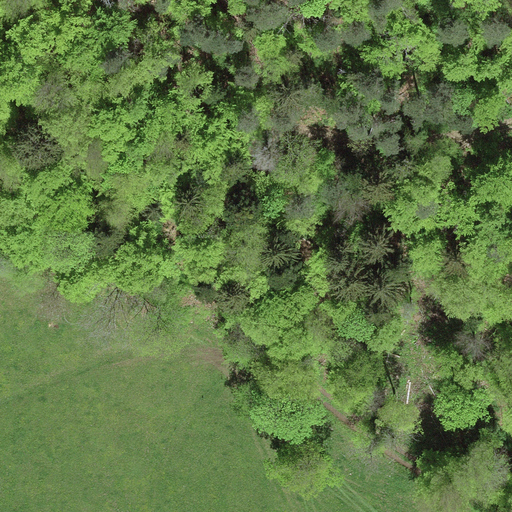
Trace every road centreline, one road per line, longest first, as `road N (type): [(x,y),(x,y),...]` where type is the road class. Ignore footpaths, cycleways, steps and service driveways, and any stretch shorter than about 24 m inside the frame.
road 1 (track): [(0,86),(51,85),(341,139),(417,145),(511,123)]
road 2 (track): [(265,358),(408,460),(511,502)]
